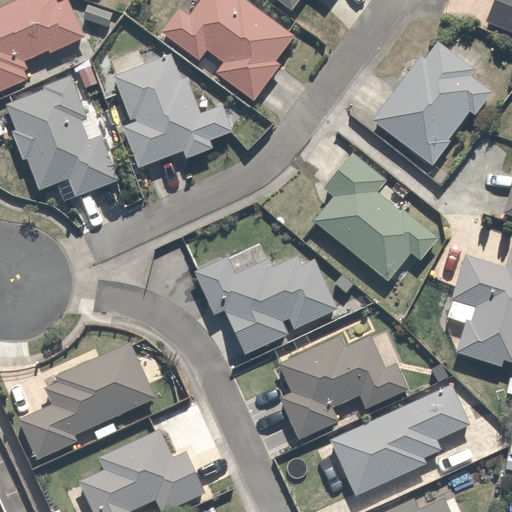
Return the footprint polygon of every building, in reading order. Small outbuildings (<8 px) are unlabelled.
[(27,69),(24,63),(49,51),(51,55),(87,38),(69,0),(68,0),(58,5),(55,0),(18,0),(0,8),(0,92),(27,80),(23,71),(27,69)] [(236,0),(236,2),(233,0),(202,0),(190,17),(178,9),(160,34),(199,62),(207,52),(223,64),(216,74),(239,91),(254,101),(280,66),(275,63),(294,37),(288,33),(243,0),(236,0)] [(273,0),(291,13),(300,0),(273,0)] [(511,0),(496,0),(486,24),(511,34),(511,0)] [(475,70),(437,42),(425,59),(420,56),(372,121),(431,165),(470,113),(475,117),(493,93),(470,76),(475,70)] [(181,79),(172,56),(114,77),(132,124),(122,128),(136,167),(137,170),(184,152),(187,159),(212,150),(208,141),(232,132),(231,128),(223,107),(201,115),(187,77),(181,79)] [(86,114),(72,77),(43,88),(44,91),(6,105),(15,131),(11,132),(23,162),(27,161),(39,191),(69,180),(75,197),(116,182),(99,137),(87,141),(78,117),(86,114)] [(386,181),(352,155),(323,191),(333,199),(314,223),(388,281),(410,253),(419,261),(437,238),(401,209),(399,212),(376,193),(386,181)] [(511,185),(502,214),(511,217),(511,185)] [(466,321),(455,353),(501,368),(503,362),(511,364),(511,250),(506,269),(466,257),(456,288),(452,300),(476,307),(471,323),(466,321)] [(336,309),(314,262),(301,268),(296,258),(273,268),(269,259),(237,274),(228,256),(197,270),(192,272),(213,318),(224,313),(245,356),(289,336),(283,323),(290,319),(294,329),(336,309)] [(396,364),(385,369),(370,337),(346,348),(340,337),(279,365),(292,393),(279,399),(299,441),(339,422),(333,409),(359,398),(365,411),(409,391),(396,364)] [(58,382),(45,388),(53,404),(18,420),(36,461),(78,442),(75,436),(157,399),(132,345),(131,342),(55,376),(58,382)] [(469,426),(452,387),(331,442),(356,496),(425,465),(423,459),(442,450),(438,441),(469,426)] [(155,431),(98,457),(103,469),(78,481),(92,511),(130,511),(157,499),(162,511),(164,511),(206,493),(187,451),(173,458),(160,429),(155,431)] [(451,511),(445,498),(419,510),(414,499),(385,511),(451,511)]
